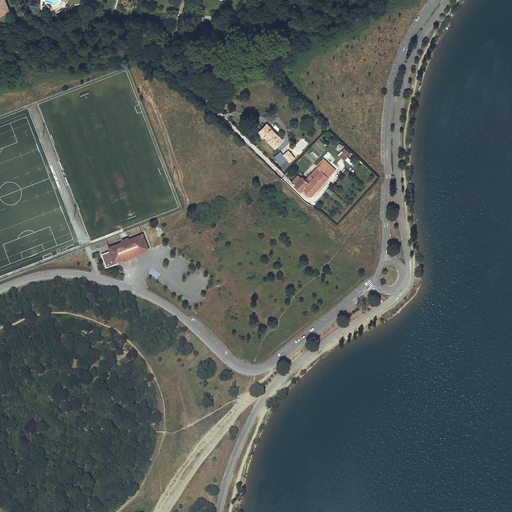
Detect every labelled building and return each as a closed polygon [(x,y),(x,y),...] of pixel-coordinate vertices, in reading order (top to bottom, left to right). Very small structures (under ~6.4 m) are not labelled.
[(0,0),(0,15),(2,15),(2,14),(5,12),(5,11),(8,9),(4,0),(0,0)] [(264,126),(258,132),(263,137),(265,136),(267,138),(267,139),(276,148),(283,140),(272,129),(269,131),(264,126)] [(344,147),(338,155),(345,160),(351,153),(344,147)] [(288,150),(284,154),(290,161),(295,158),(288,150)] [(274,156),(276,157),(277,159),(276,160),(279,163),(280,162),(285,158),(280,151),(274,156)] [(345,160),(351,165),(354,162),(348,157),(345,160)] [(302,177),(295,184),(302,191),(303,189),(311,196),(336,170),(325,160),(323,162),(322,160),(316,165),(321,170),(309,183),(302,177)] [(303,189),(302,191),(309,198),(311,196),(303,189)] [(124,242),(111,247),(112,250),(108,251),(111,261),(107,263),(108,267),(120,262),(119,260),(125,257),(126,258),(141,253),(140,252),(149,248),(144,234),(131,239),(124,242)] [(107,263),(111,261),(108,251),(103,253),(107,263)]
